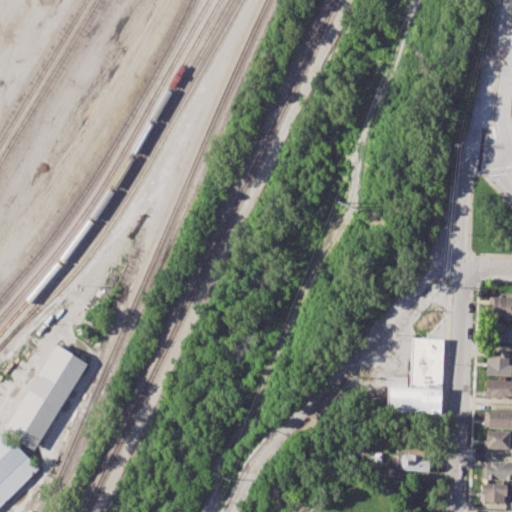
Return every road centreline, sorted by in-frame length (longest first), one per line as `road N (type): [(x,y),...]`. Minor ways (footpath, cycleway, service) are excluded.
road 1 (residential): [(458,266),(452,511)]
road 2 (residential): [(458,266),(425,277),(343,370)]
road 3 (residential): [(493,157),(471,161),(464,172),(458,266)]
